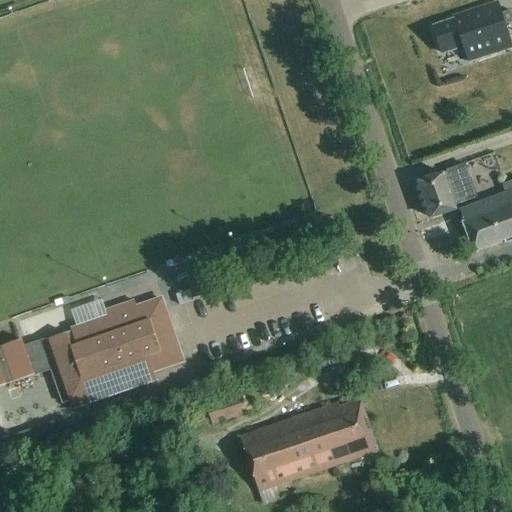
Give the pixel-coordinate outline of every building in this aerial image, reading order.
[(454,23),(433,30),(442,56),(463,49),(468,64),(511,49),(511,48),(498,6),(453,20),(454,23)] [(447,174),(418,184),(431,220),(455,212),(454,208),(465,203),(454,172),(447,175),(447,174)] [(511,182),(502,187),(505,195),(460,212),(464,225),(463,226),(474,254),(511,239),(511,182)] [(201,289),(190,293),(193,301),(204,297),(201,289)] [(190,293),(190,292),(176,297),(179,307),(193,302),(193,301),(190,293)] [(153,373),(183,363),(162,302),(137,311),(134,303),(105,313),(108,321),(92,327),(26,350),(24,342),(0,350),(0,389),(52,371),(64,405),(72,402),(75,410),(156,382),(153,373)] [(314,373),(330,367),(325,354),(309,359),(314,373)] [(335,384),(326,387),(331,400),(340,396),(335,384)] [(211,429),(258,414),(254,403),(243,406),(239,395),(186,413),(192,430),(209,424),(211,429)] [(378,454),(361,402),(339,409),(337,405),(238,439),(262,509),(275,504),(271,491),(378,454)] [(54,423),(9,438),(7,431),(0,433),(0,440),(3,449),(57,432),(54,423)]
